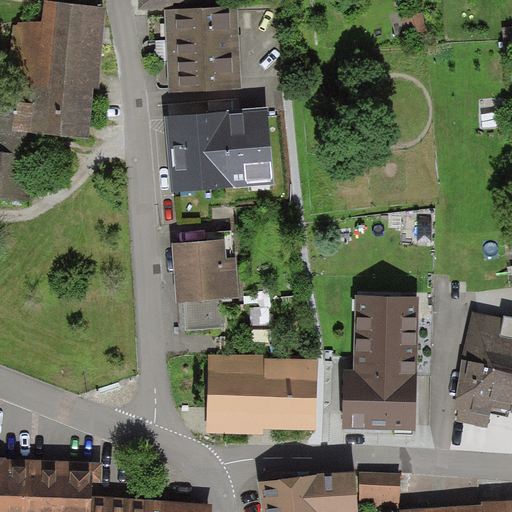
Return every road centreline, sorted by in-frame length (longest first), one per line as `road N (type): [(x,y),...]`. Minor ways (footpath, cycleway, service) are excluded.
road 1 (residential): [(116,0),(132,98),(153,365),(148,436)]
road 2 (unclassified): [(207,470),(320,460),(511,466)]
road 3 (residential): [(148,436),(0,383)]
